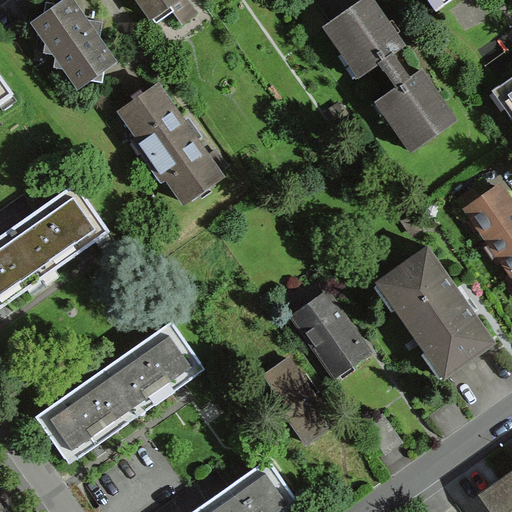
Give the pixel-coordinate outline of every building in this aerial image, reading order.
[(124,65),(76,0),(74,0),(39,26),(87,92),(124,65)] [(188,0),(140,0),(159,23),(188,0)] [(417,47),(382,0),(366,0),(328,28),(366,81),(386,67),(405,93),(388,105),(422,152),(464,122),(429,73),(421,79),(404,56),(417,47)] [(458,0),(431,0),(441,13),(458,0)] [(0,112),(19,99),(0,71),(0,112)] [(511,83),(496,96),(511,117),(511,83)] [(229,181),(162,87),(123,115),(191,208),(229,181)] [(114,237),(81,188),(12,235),(45,284),(114,237)] [(511,228),(511,200),(503,188),(468,214),(490,245),(511,228)] [(511,228),(490,245),(511,275),(511,228)] [(0,314),(45,284),(12,235),(0,243),(0,314)] [(500,347),(431,250),(385,283),(454,380),(500,347)] [(374,355),(330,294),(296,319),(341,379),(374,355)] [(211,373),(178,325),(109,372),(143,421),(211,373)] [(337,425),(291,360),(264,379),(310,444),(337,425)] [(143,421),(109,372),(40,419),(74,467),(143,421)] [(413,458),(382,419),(361,436),(392,475),(413,458)] [(305,511),(308,510),(275,462),(206,509),(207,511),(305,511)] [(511,511),(511,479),(486,498),(496,511),(511,511)]
